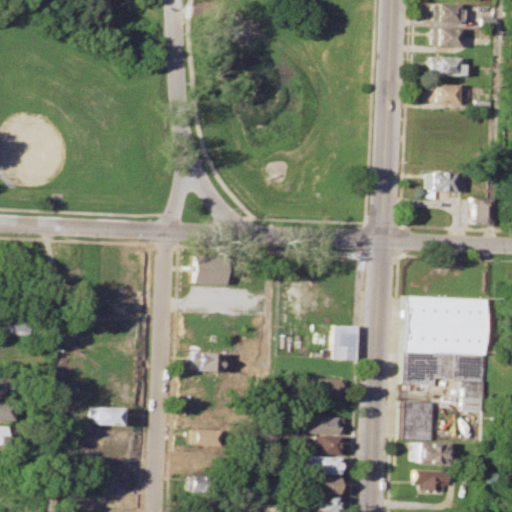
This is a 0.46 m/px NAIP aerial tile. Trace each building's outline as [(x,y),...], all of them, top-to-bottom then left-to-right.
[(428,2),(428,20),(452,21),(453,2),(428,2)] [(428,26),(428,44),(453,44),(453,27),(428,26)] [(427,55),(427,73),(461,74),(461,55),(427,55)] [(423,82),(423,102),(455,102),(455,83),(423,82)] [(422,110),(422,133),(461,134),(462,111),(422,110)] [(422,141),(422,160),(451,160),(451,142),(422,141)] [(420,171),(420,190),(458,190),(459,171),(420,171)] [(467,196),(487,197),(486,222),(466,221),(467,196)] [(189,254),(188,281),(221,282),(221,255),(189,254)] [(481,297),(399,294),(397,381),(457,383),(457,409),(478,409),(481,297)] [(0,316),(0,333),(22,334),(23,317),(0,316)] [(328,324),(327,356),(350,357),(351,325),(328,324)] [(192,351),(191,369),(218,369),(219,351),(192,351)] [(303,378),(303,394),(338,395),(338,379),(303,378)] [(397,400),(396,436),(426,437),(427,401),(397,400)] [(89,406),(88,423),(117,424),(117,407),(89,406)] [(302,415),(302,432),(336,432),(336,416),(302,415)] [(190,428),(189,445),(216,446),(217,429),(190,428)] [(310,435),(309,452),(335,453),(336,436),(310,435)] [(410,441),(410,462),(443,463),(444,442),(410,441)] [(336,457),(302,456),(302,472),(336,473),(336,457)] [(410,469),(410,487),(442,488),(442,469),(410,469)] [(186,474),(186,491),(214,491),(214,475),(186,474)] [(311,476),(310,491),(334,492),(335,477),(311,476)] [(310,496),(310,511),(334,511),(334,497),(310,496)]
